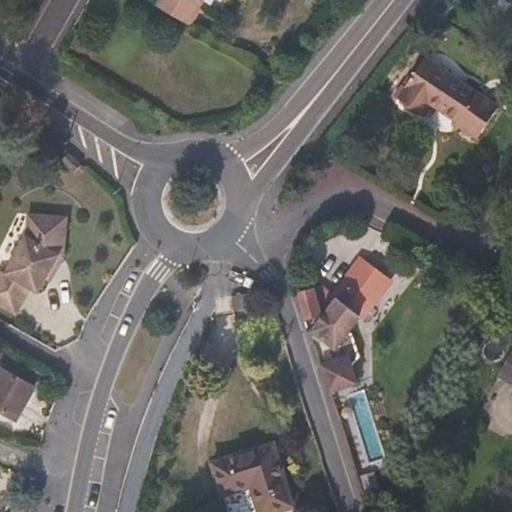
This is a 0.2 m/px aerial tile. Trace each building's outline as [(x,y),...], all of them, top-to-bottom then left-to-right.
[(203,0),(160,0),(157,6),(189,24),(203,0)] [(395,96),(399,98),(423,114),(430,104),(458,122),(456,125),(476,139),(488,122),(499,106),(426,57),(406,88),(402,85),(395,96)] [(83,165),(70,152),(63,160),(75,173),(83,165)] [(39,293),(46,279),(51,281),(58,270),(64,258),(68,217),(28,214),(26,236),(5,274),(0,270),(0,304),(17,314),(31,289),(39,293)] [(323,285),(299,292),(307,320),(322,316),(311,331),(324,341),(336,350),(362,316),(365,319),(393,281),(360,256),(332,293),(323,285)] [(260,306),(258,294),(254,294),(254,292),(231,296),(233,310),(260,306)] [(511,351),(500,376),(511,382),(511,351)] [(320,365),(330,396),(359,386),(348,355),(320,365)] [(26,404),(36,387),(2,367),(0,371),(0,411),(16,420),(26,404)] [(273,511),(295,505),(275,443),(271,445),(212,463),(227,511),(273,511)]
